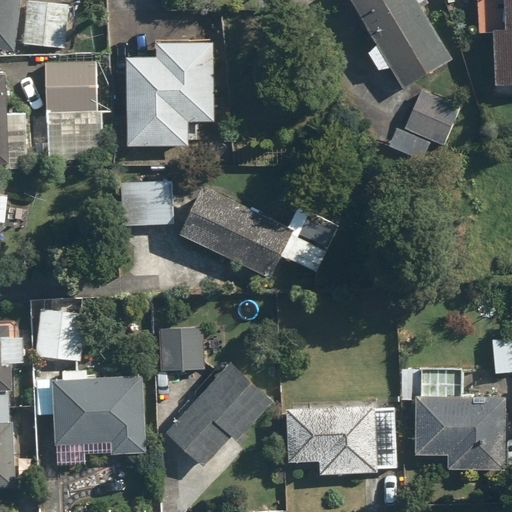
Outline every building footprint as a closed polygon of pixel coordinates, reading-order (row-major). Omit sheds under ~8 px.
[(28,0),(0,0),(0,49),(21,53),(28,1),(28,0)] [(362,0),(412,84),(461,56),(428,0),(362,0)] [(511,79),(511,0),(484,0),(485,32),(500,32),(500,80),(511,79)] [(74,3),(28,1),(25,45),(71,48),(74,3)] [(162,54),(137,53),(135,143),(198,144),(199,116),(225,117),(226,36),(163,34),(162,54)] [(111,61),(50,58),(45,159),(105,162),(111,61)] [(14,73),(0,72),(0,162),(11,163),(14,73)] [(468,107),(429,87),(407,129),(446,150),(468,107)] [(181,179),(120,181),(121,224),(182,223),(181,179)] [(343,219),(297,197),(287,218),(212,182),(189,230),(273,270),(284,247),(321,265),(343,219)] [(14,188),(0,187),(0,219),(12,220),(14,188)] [(88,300),(42,300),(42,355),(88,355),(88,300)] [(214,324),(163,323),(162,372),(212,373),(214,324)] [(11,325),(0,324),(0,487),(22,488),(23,420),(14,420),(15,390),(16,390),(17,360),(33,360),(33,336),(11,336),(11,325)] [(511,338),(498,337),(493,371),(511,373),(511,338)] [(283,399),(239,359),(172,431),(211,467),(240,435),(245,440),(283,399)] [(41,372),(39,413),(66,415),(65,446),(151,451),(155,372),(69,367),(68,373),(41,372)] [(511,396),(426,392),(423,454),(456,455),(456,468),(511,471),(511,396)] [(402,408),(294,403),(291,469),(398,474),(402,408)]
